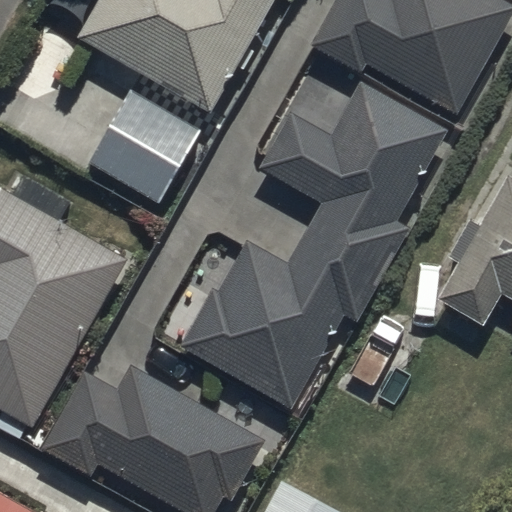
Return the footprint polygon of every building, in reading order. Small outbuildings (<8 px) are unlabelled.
[(96,0),(82,26),(212,100),(269,0),(96,0)] [(360,66),(367,54),(455,105),(511,5),(511,0),(330,0),(310,37),(360,66)] [(286,255),(251,233),(221,282),(215,278),(181,334),(201,346),(291,401),(349,307),(357,312),(414,219),(399,210),(452,123),(365,70),(331,126),(294,104),(262,158),(323,195),(286,255)] [(128,83),(88,152),(162,194),(201,126),(128,83)] [(511,166),(511,165),(483,214),(469,206),(449,242),(461,249),(439,288),(486,314),(504,282),(511,286),(511,166)] [(0,395),(5,398),(0,406),(0,422),(22,435),(33,414),(36,416),(128,250),(61,213),(72,193),(25,167),(15,184),(0,175),(0,395)] [(91,467),(98,454),(204,511),(208,511),(223,486),(233,491),(267,430),(132,356),(118,380),(86,363),(44,441),(91,467)] [(352,511),(356,506),(283,468),(259,511),(352,511)] [(60,511),(0,478),(0,511),(60,511)]
